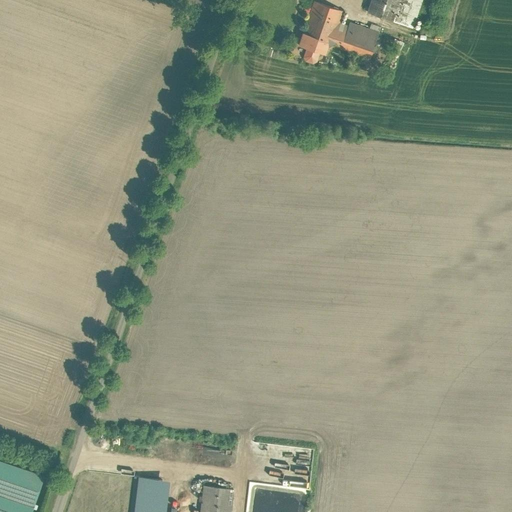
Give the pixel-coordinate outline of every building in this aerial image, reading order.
[(344,11),(313,0),(298,46),(306,49),(304,55),(316,59),(318,53),(326,55),(329,45),(369,59),(379,31),(341,19),(344,11)] [(424,0),(374,0),(372,12),(417,25),(423,5),(424,0)] [(394,45),(402,49),(406,42),(397,38),(394,45)] [(45,480),(0,464),(0,499),(35,511),(45,480)] [(141,475),(137,511),(172,511),(176,479),(141,475)] [(233,511),(235,487),(206,485),(205,492),(194,491),(193,511),(233,511)] [(34,511),(35,511),(0,499),(0,511),(34,511)]
